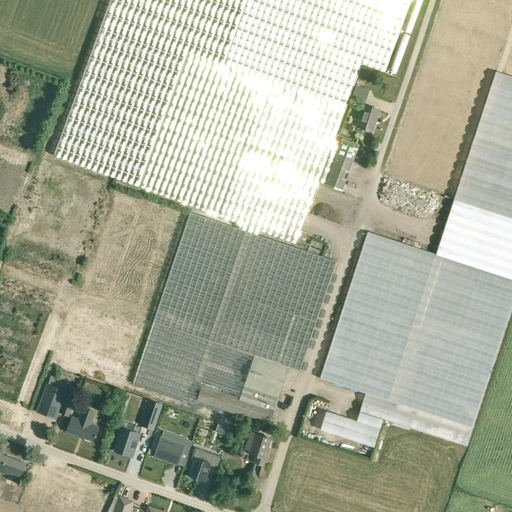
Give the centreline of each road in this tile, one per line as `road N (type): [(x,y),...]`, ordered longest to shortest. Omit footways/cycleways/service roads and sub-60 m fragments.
road 1 (unclassified): [(263,511),(432,0)]
road 2 (unclassified): [(0,431),(222,511)]
